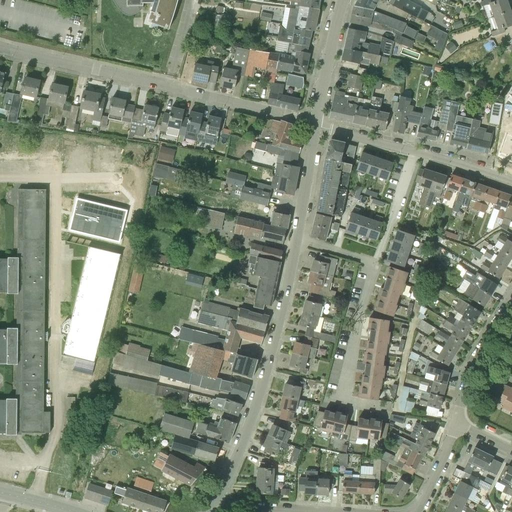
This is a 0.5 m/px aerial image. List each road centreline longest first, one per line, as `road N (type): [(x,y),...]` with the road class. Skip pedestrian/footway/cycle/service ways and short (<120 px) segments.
road 1 (residential): [(316,123),(0,46)]
road 2 (residential): [(215,504),(263,381),(295,241)]
road 3 (residential): [(295,241),(372,261),(344,400),(387,411)]
road 4 (residential): [(511,179),(316,123)]
road 5 (residential): [(453,421),(475,352),(511,294)]
road 6 (residential): [(354,511),(215,504)]
road 7 (residential): [(316,123),(342,0)]
